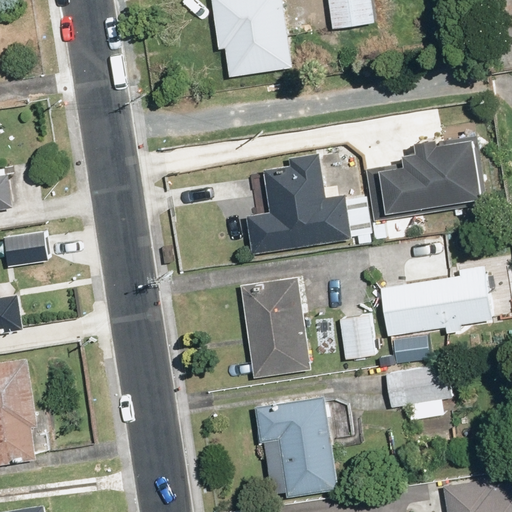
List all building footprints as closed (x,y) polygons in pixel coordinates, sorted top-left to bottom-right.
[(290,0),(218,0),(226,47),(233,46),(237,74),(301,64),(290,0)] [(378,0),(334,0),(338,25),(381,20),(378,0)] [(385,157),(393,204),(488,187),(478,129),(422,139),(423,143),(410,146),(411,153),(385,157)] [(254,213),(261,254),(382,232),(375,193),(355,197),(354,191),(335,194),(327,151),(297,156),(298,165),(263,171),(270,210),(254,213)] [(0,202),(18,200),(13,167),(0,168),(0,202)] [(49,221),(8,228),(13,261),(54,254),(49,221)] [(1,236),(0,236),(0,330),(16,328),(1,236)] [(465,274),(388,286),(396,334),(454,325),(454,331),(470,328),(469,322),(501,317),(493,261),(464,265),(465,274)] [(320,367),(306,275),(250,284),(263,376),(320,367)] [(378,312),(346,316),(351,356),(384,352),(378,312)] [(42,430),(47,429),(37,362),(0,367),(0,466),(46,460),(42,430)] [(458,364),(393,373),(398,405),(415,402),(417,416),(453,411),(451,397),(462,395),(458,364)] [(511,388),(500,391),(504,413),(511,411),(511,388)] [(332,396),(264,407),(279,493),(298,490),(299,496),(347,487),(332,396)] [(511,511),(511,499),(497,502),(494,480),(451,487),(455,511),(511,511)] [(49,511),(49,503),(0,509),(0,511),(49,511)]
